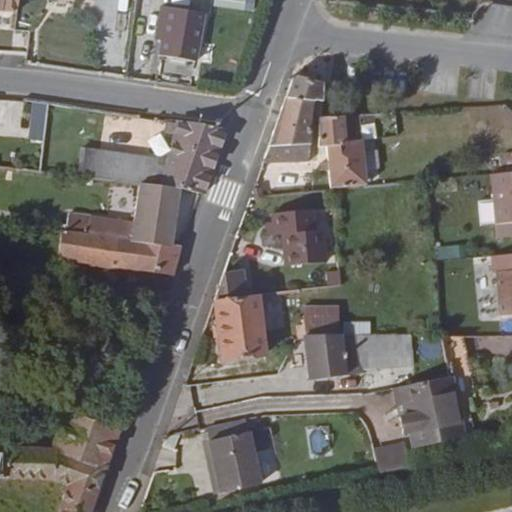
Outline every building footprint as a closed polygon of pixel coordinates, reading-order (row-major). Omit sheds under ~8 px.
[(215,0),(215,6),(245,11),(246,0),(215,0)] [(155,22),(159,22),(152,81),(189,87),(197,14),(156,8),(155,22)] [(324,79),(288,71),(259,152),(310,151),(311,101),(313,95),(324,96),(328,80),(324,79)] [(0,101),(0,135),(21,135),(20,101),(0,101)] [(30,140),(46,141),(47,103),(31,102),(30,140)] [(319,141),(328,140),(330,180),(363,176),(359,133),(343,134),(341,110),(320,111),(319,141)] [(211,191),(229,130),(183,123),(172,160),(86,148),(82,176),(143,183),(184,187),(207,190),(211,191)] [(509,242),(511,241),(511,171),(501,173),(509,242)] [(173,243),(184,187),(143,183),(136,219),(132,236),(173,243)] [(136,219),(73,210),(71,230),(132,236),(136,219)] [(287,253),(296,252),(296,264),(327,261),(326,234),(318,235),(317,212),(278,214),(279,235),(286,234),(287,253)] [(134,266),(174,273),(184,245),(173,243),(132,236),(71,230),(69,259),(134,266)] [(439,258),(465,256),(464,244),(438,246),(439,258)] [(511,255),(501,256),(501,273),(504,273),(506,315),(511,314),(511,255)] [(250,272),(223,276),(213,304),(253,297),(250,272)] [(294,289),(302,335),(312,335),(303,288),(294,289)] [(263,360),(253,297),(213,304),(223,366),(263,360)] [(25,375),(38,378),(53,308),(40,306),(25,375)] [(368,363),(363,335),(312,335),(319,381),(369,372),(368,363)] [(420,363),(422,336),(363,335),(368,363),(420,363)] [(424,447),(472,436),(459,375),(458,376),(404,387),(413,434),(421,433),(424,447)] [(57,410),(61,419),(74,422),(78,405),(28,392),(27,403),(57,410)] [(250,419),(211,427),(215,439),(252,431),(250,419)] [(93,511),(122,433),(74,422),(67,452),(41,446),(40,450),(7,443),(0,441),(0,471),(72,489),(64,511),(93,511)] [(225,492),(262,484),(252,431),(215,439),(213,439),(225,492)] [(376,445),(380,468),(411,462),(406,439),(376,445)]
